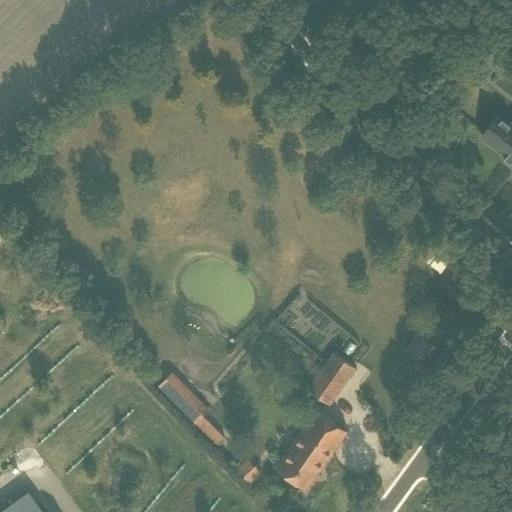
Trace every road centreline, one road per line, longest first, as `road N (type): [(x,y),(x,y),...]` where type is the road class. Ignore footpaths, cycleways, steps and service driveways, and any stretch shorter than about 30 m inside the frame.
road 1 (unclassified): [(511,261),(419,180),(312,65),(271,0)]
road 2 (unclassified): [(389,511),(511,346)]
